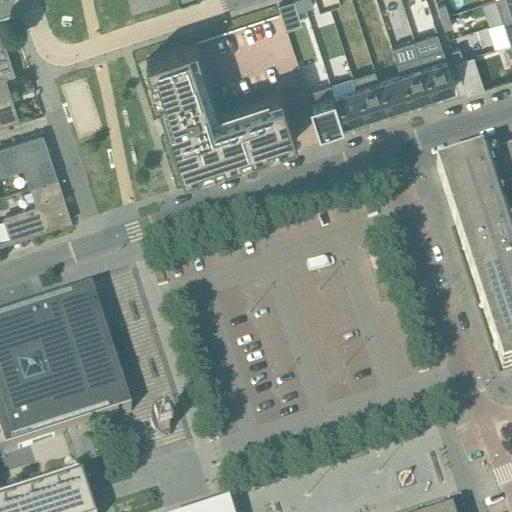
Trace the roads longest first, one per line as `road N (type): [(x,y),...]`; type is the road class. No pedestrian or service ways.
road 1 (residential): [(98,243),(381,150)]
road 2 (residential): [(381,150),(489,425)]
road 3 (residential): [(235,0),(69,53),(41,36),(29,0)]
road 4 (residential): [(98,243),(54,109)]
road 5 (residential): [(381,150),(511,108)]
